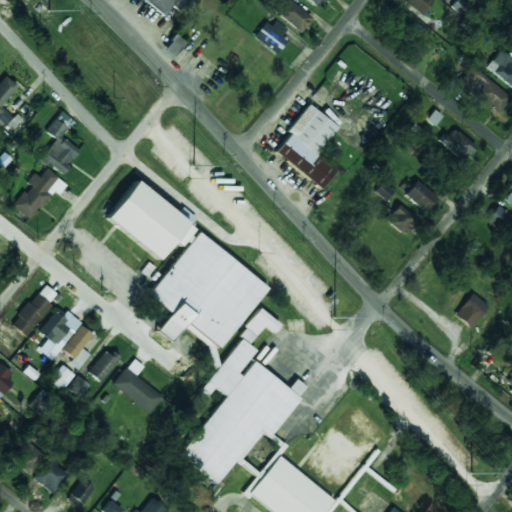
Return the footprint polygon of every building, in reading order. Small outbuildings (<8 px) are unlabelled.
[(300,33),(310,18),(285,0),(278,0),(271,11),(300,33)] [(467,5),(459,0),(455,0),(451,6),(461,13),(467,5)] [(264,22),(253,38),(276,55),(286,40),(281,36),(286,30),(274,21),(270,27),(264,22)] [(184,43),(175,35),(162,50),(171,57),(184,43)] [(511,59),(498,49),(484,69),(511,88),(511,68),(507,65),(511,59)] [(466,93),(497,115),(510,97),(471,69),(465,77),(473,83),(466,93)] [(0,108),(16,86),(3,76),(0,79),(0,108)] [(335,127),(306,105),(285,132),(287,134),(273,153),(319,189),(334,170),(314,155),(335,127)] [(433,126),(441,116),(433,110),(425,120),(433,126)] [(54,119),(67,129),(73,121),(60,111),(54,119)] [(54,139),(39,159),(60,175),(78,151),(60,137),(66,129),(53,119),(44,132),(54,139)] [(437,140),(462,162),(475,148),(453,129),(446,137),(443,134),(437,140)] [(12,207),(30,220),(52,191),(58,196),(66,184),(45,169),(38,178),(33,173),(25,183),(28,185),(12,207)] [(157,260),(172,240),(180,247),(194,228),(133,181),(104,220),(157,260)] [(435,196),(414,181),(403,196),(425,211),(435,196)] [(386,200),(392,191),(380,183),(374,193),(386,200)] [(500,198),(511,207),(511,183),(500,198)] [(404,236),(416,219),(397,205),(385,222),(404,236)] [(511,227),(511,217),(495,206),(485,220),(507,235),(511,227)] [(216,352),(266,287),(195,233),(146,296),(169,313),(155,331),(169,343),(182,326),(216,352)] [(9,325),(23,337),(57,297),(44,285),(9,325)] [(469,329),(487,307),(471,293),(453,316),(469,329)] [(178,458),(219,485),(256,430),(269,439),(304,387),(293,380),(288,388),(250,362),(240,377),(236,374),(252,350),(247,346),(261,326),(272,334),(279,324),(256,309),(200,391),(207,395),(211,388),(220,394),(178,458)] [(80,324),(65,311),(60,317),(53,312),(37,332),(46,339),(37,350),(49,361),(80,324)] [(76,370),(89,355),(80,349),(91,335),(80,326),(60,350),(72,360),(69,364),(76,370)] [(99,383),(117,359),(104,350),(86,374),(99,383)] [(111,385),(148,415),(162,398),(134,376),(142,367),(132,359),(111,385)] [(0,394),(14,375),(0,364),(0,394)] [(70,373),(59,366),(51,379),(61,386),(70,373)] [(88,386),(75,376),(66,389),(78,398),(88,386)] [(386,434),(358,408),(348,419),(376,445),(386,434)] [(363,455),(333,429),(308,459),(339,485),(363,455)] [(29,474),(43,455),(22,440),(8,459),(29,474)] [(322,511),(332,500),(276,456),(247,494),(269,511),(322,511)] [(31,478),(51,494),(68,474),(48,458),(31,478)] [(65,499),(78,509),(93,489),(80,479),(65,499)] [(421,511),(434,511),(439,508),(414,481),(403,490),(421,511)] [(163,511),(165,509),(145,497),(136,511),(163,511)] [(100,511),(119,511),(121,510),(109,500),(100,511)]
